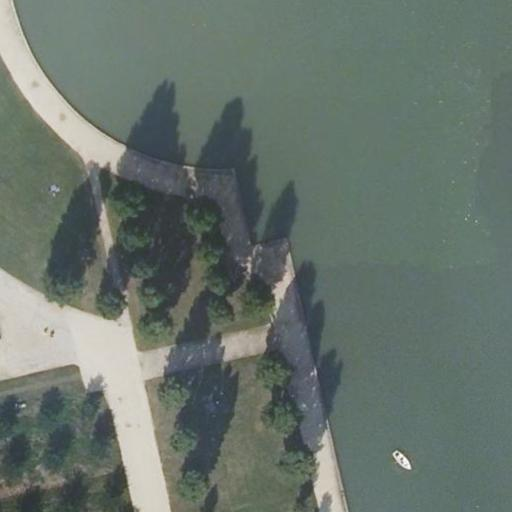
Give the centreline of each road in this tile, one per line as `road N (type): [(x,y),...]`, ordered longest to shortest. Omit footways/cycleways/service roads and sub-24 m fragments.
road 1 (track): [(285,337),(268,258),(238,260),(215,188),(139,173),(86,142)]
road 2 (track): [(326,511),(285,337)]
road 3 (track): [(121,368),(285,337)]
road 4 (track): [(86,142),(26,79),(0,21)]
road 5 (track): [(121,368),(156,511)]
